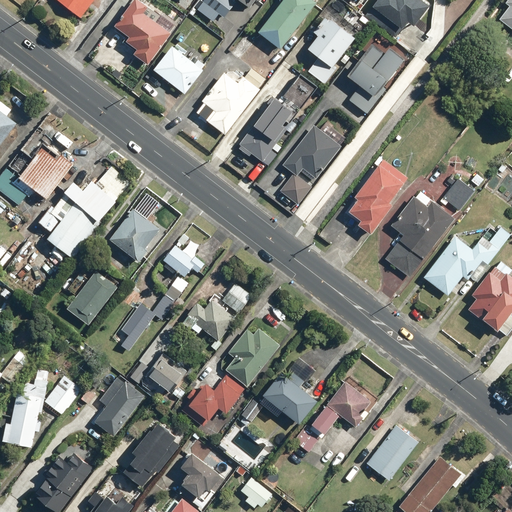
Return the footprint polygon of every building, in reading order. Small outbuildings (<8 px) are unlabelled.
[(55,0),(80,19),(94,0),(55,0)] [(132,55),(147,66),(175,28),(136,0),(133,0),(113,28),(128,38),(124,43),(135,51),(132,55)] [(232,0),(203,0),(196,11),(213,23),(218,15),(224,19),(236,3),(232,0)] [(236,0),(249,9),(255,0),(260,4),(262,0),(236,0)] [(311,0),(282,0),(257,33),(281,51),(316,3),(311,0)] [(377,0),(365,15),(395,39),(407,24),(413,28),(429,8),(418,0),(377,0)] [(498,21),(511,31),(511,0),(506,0),(504,3),(508,6),(498,21)] [(307,72),(324,85),(337,69),(335,66),(355,41),(325,17),(313,33),(317,37),(306,51),(317,60),(307,72)] [(348,100),(366,114),(386,90),(383,88),(405,60),(389,48),(383,56),(370,46),(346,77),(359,87),(348,100)] [(172,47),(153,71),(184,96),(203,71),(201,69),(204,65),(193,57),(190,61),(172,47)] [(207,123),(225,136),(260,91),(257,89),(265,79),(251,69),(244,79),(234,71),(226,72),(224,74),(223,73),(201,102),(215,113),(207,123)] [(273,99),(236,148),(249,158),(251,155),(261,162),(318,87),(300,74),(278,103),(273,99)] [(0,101),(0,143),(16,123),(6,115),(10,110),(0,101)] [(343,147),(314,125),(282,167),(292,175),(279,192),(297,206),(343,147)] [(7,166),(0,174),(0,190),(19,206),(27,195),(31,198),(35,192),(45,199),(72,165),(44,143),(19,175),(7,166)] [(356,225),(369,235),(392,205),(388,202),(407,177),(382,158),(353,197),(356,200),(347,213),(359,221),(356,225)] [(47,238),(72,258),(132,182),(110,165),(99,180),(93,175),(82,189),(71,180),(38,222),(51,233),(47,238)] [(457,178),(442,199),(459,212),(475,191),(457,178)] [(384,259),(409,278),(454,218),(417,191),(390,226),(402,235),(384,259)] [(44,211),(38,205),(27,215),(32,221),(44,211)] [(133,208),(108,239),(138,263),(148,251),(145,249),(160,230),(133,208)] [(488,266),(511,234),(500,226),(489,241),(482,236),(472,249),(454,236),(422,278),(447,296),(462,277),(467,281),(482,261),(488,266)] [(175,245),(160,263),(172,274),(176,269),(185,277),(191,269),(197,273),(204,264),(185,248),(183,251),(175,245)] [(467,311),(496,332),(511,310),(511,278),(508,275),(511,269),(498,259),(471,295),(476,299),(467,311)] [(75,295),(65,308),(87,325),(119,285),(97,267),(88,279),(79,272),(66,288),(75,295)] [(178,276),(152,311),(163,319),(189,283),(178,276)] [(235,282),(221,300),(238,313),(252,295),(235,282)] [(219,341),(236,318),(210,300),(204,308),(196,302),(181,323),(197,335),(202,329),(219,341)] [(138,303),(112,339),(128,350),(154,315),(138,303)] [(225,369),(247,387),(280,345),(258,328),(253,333),(247,328),(227,353),(233,358),(225,369)] [(0,376),(1,376),(11,384),(30,360),(18,351),(1,372),(0,371),(0,376)] [(141,361),(129,377),(140,384),(146,376),(169,393),(186,371),(162,352),(150,368),(141,361)] [(280,372),(261,395),(264,397),(259,402),(277,416),(281,411),(298,424),(316,401),(302,389),(299,387),(313,369),(299,357),(284,375),(280,372)] [(1,442),(31,448),(34,431),(39,432),(41,420),(37,419),(38,412),(42,413),(50,371),(37,368),(33,384),(24,382),(22,394),(16,393),(10,423),(5,422),(1,442)] [(225,414),(245,389),(225,374),(213,389),(204,382),(197,391),(192,387),(186,395),(189,398),(181,409),(203,427),(217,408),(225,414)] [(64,375),(45,401),(63,415),(82,389),(64,375)] [(113,437),(145,396),(124,380),(123,382),(116,378),(98,401),(105,406),(93,421),(113,437)] [(307,423),(293,442),(309,453),(338,415),(356,428),(369,412),(366,409),(371,402),(343,381),(310,426),(307,423)] [(89,388),(80,398),(87,404),(96,393),(89,388)] [(252,399),(241,415),(250,422),(262,406),(252,399)] [(122,472),(141,488),(157,468),(155,466),(176,438),(155,421),(131,452),(135,456),(122,472)] [(396,424),(366,463),(389,481),(419,442),(396,424)] [(55,511),(60,511),(94,467),(73,452),(66,461),(57,454),(41,475),(45,478),(32,495),(55,511)] [(225,479),(190,453),(179,467),(187,473),(179,484),(197,498),(205,487),(214,493),(225,479)] [(440,456),(397,509),(401,511),(430,511),(462,474),(440,456)] [(272,493),(251,477),(240,491),(248,497),(245,501),(253,508),(257,504),(261,507),(272,493)] [(128,511),(134,505),(121,496),(115,503),(105,495),(103,498),(94,491),(87,501),(94,505),(88,511),(128,511)] [(197,511),(199,511),(178,495),(163,511),(156,511),(154,509),(151,511),(147,511),(144,510),(142,511),(197,511)]
